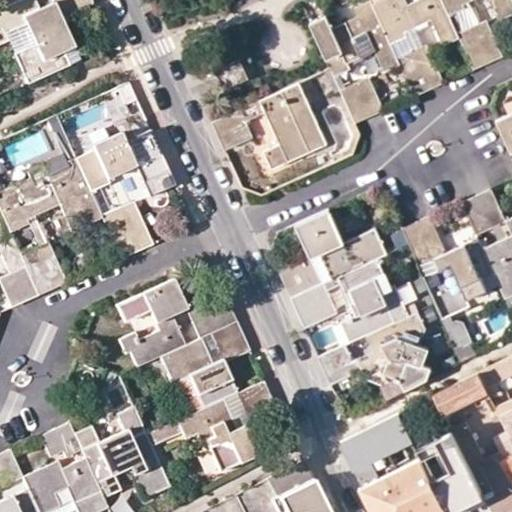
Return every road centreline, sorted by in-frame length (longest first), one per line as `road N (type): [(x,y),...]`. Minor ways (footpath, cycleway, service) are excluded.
road 1 (residential): [(511,65),(484,78),(431,140),(231,230)]
road 2 (residential): [(231,230),(47,311),(0,424)]
road 3 (residential): [(231,230),(352,511)]
road 4 (residential): [(128,0),(231,230)]
